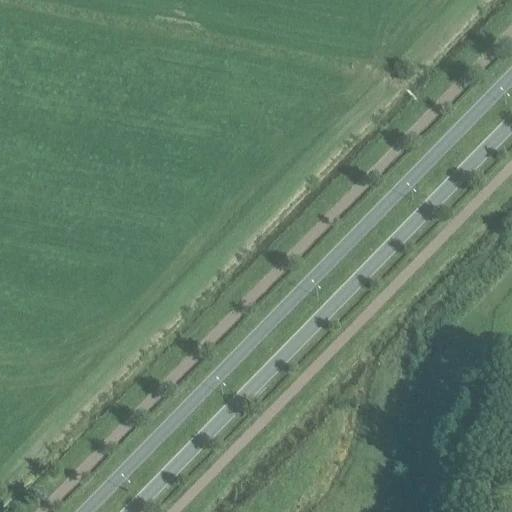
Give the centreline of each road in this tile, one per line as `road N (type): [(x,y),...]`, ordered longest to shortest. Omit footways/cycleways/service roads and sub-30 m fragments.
road 1 (tertiary): [(511,84),(85,511)]
road 2 (tertiary): [(135,511),(511,125)]
